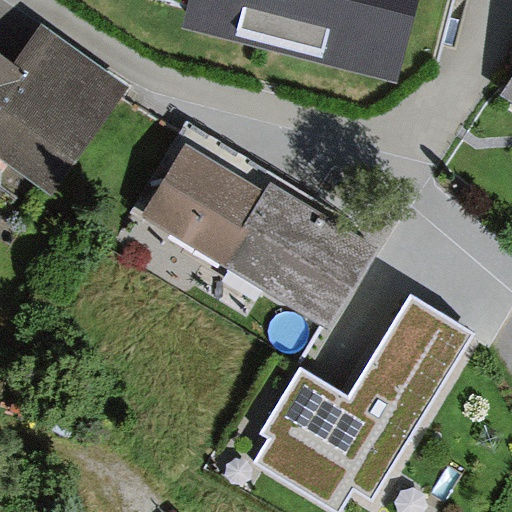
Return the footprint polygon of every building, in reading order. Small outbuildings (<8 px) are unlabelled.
[(194,0),(190,19),(394,72),(412,0),(194,0)] [(3,57),(0,54),(0,152),(47,186),(120,84),(30,20),(3,57)] [(511,61),(490,97),(511,110),(511,61)] [(172,136),(133,209),(314,306),(353,233),(172,136)] [(470,321),(412,287),(350,391),(303,362),(267,422),(277,428),(262,452),(340,499),(355,474),(372,484),(470,321)]
